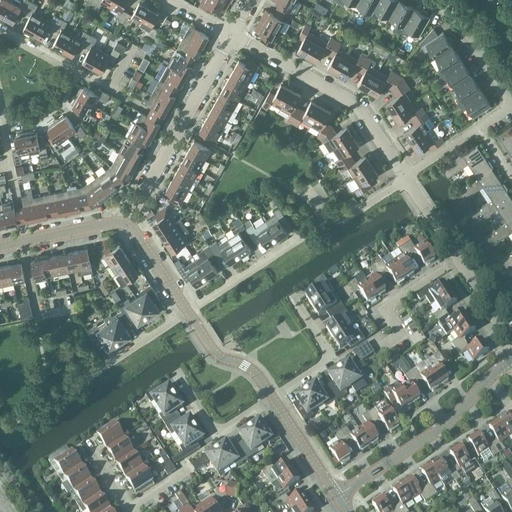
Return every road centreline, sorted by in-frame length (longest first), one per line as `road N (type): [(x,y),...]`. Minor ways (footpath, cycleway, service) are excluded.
road 1 (residential): [(404,178),(351,101),(231,35)]
road 2 (tertiary): [(336,495),(435,432),(511,360)]
road 3 (residential): [(124,223),(231,35)]
road 4 (residential): [(477,128),(503,112),(506,93),(456,18),(425,0)]
road 5 (residential): [(187,312),(302,237)]
road 6 (residential): [(381,347),(399,332),(389,315),(392,301),(459,259)]
road 7 (residential): [(294,300),(328,354),(271,399)]
road 8 (residential): [(271,399),(212,432),(177,376)]
road 9 (tertiary): [(124,223),(0,246)]
road 10 (residential): [(310,196),(331,227),(404,178)]
road 11 (tertiary): [(271,399),(249,368),(215,353),(187,312)]
